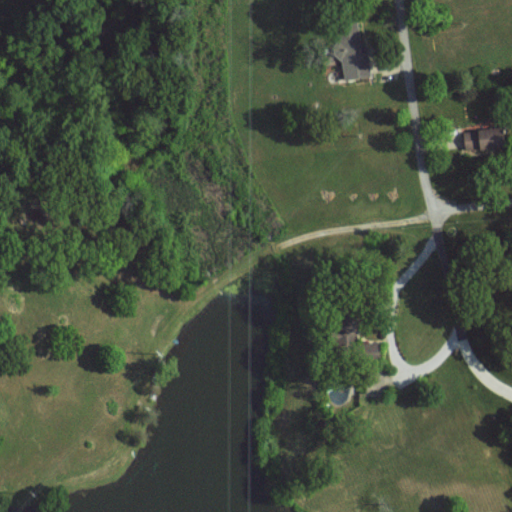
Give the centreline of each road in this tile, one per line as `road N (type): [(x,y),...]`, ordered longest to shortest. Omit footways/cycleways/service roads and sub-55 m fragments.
road 1 (residential): [(0,478),(64,494),(107,468),(155,341),(199,292),(260,253),(336,227),(511,195)]
road 2 (residential): [(397,0),(422,174),(461,346)]
